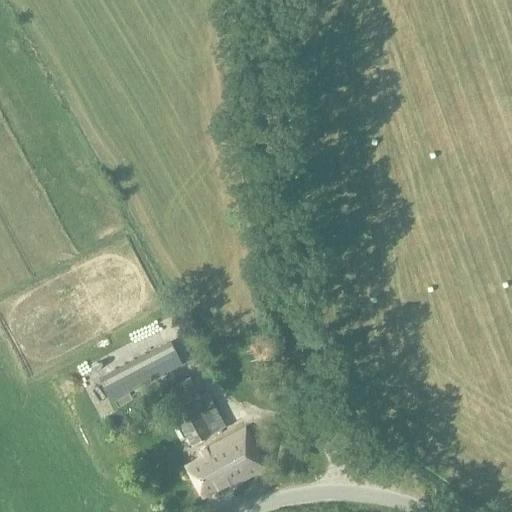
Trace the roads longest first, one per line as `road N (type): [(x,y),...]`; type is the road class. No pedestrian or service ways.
road 1 (track): [(327,449),(296,337),(264,109),(276,0)]
road 2 (unclassified): [(243,511),(326,492),(424,511)]
